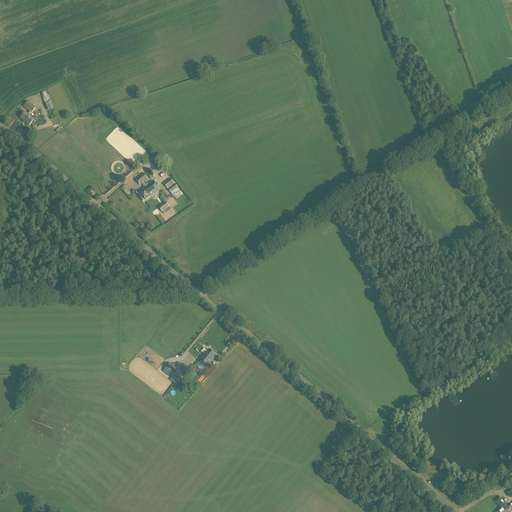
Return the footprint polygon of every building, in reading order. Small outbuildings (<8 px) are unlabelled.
[(48,103),(52,100),(47,93),(43,96),(48,103)] [(31,113),(36,108),(28,101),(24,107),(29,111),(27,114),(25,113),(20,118),(29,125),(34,120),(29,116),(31,113)] [(49,110),(55,108),(53,102),(47,104),(49,110)] [(147,185),(144,182),(148,179),(144,173),(136,179),(140,185),(142,184),(145,187),(144,187),(145,188),(140,192),(146,200),(151,196),(152,197),(160,190),(153,181),(147,185)] [(171,193),(178,188),(170,179),(164,184),(171,193)] [(162,212),(169,207),(165,202),(158,207),(162,212)] [(230,344),(239,335),(236,332),(227,341),(230,344)] [(194,352),(199,356),(203,351),(199,347),(194,352)] [(204,354),(199,360),(208,367),(213,362),(212,361),(217,355),(209,349),(204,355),(204,354)] [(177,382),(183,373),(170,363),(163,372),(177,382)] [(200,384),(205,377),(201,374),(196,381),(200,384)] [(507,505),(500,497),(495,502),(501,508),(496,511),(509,511),(511,510),(511,507),(508,504),(507,505)]
